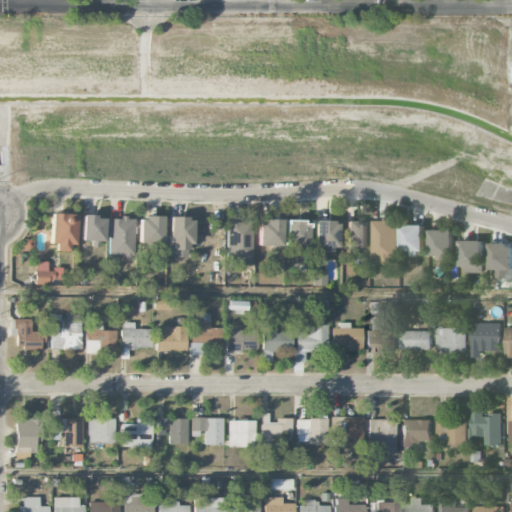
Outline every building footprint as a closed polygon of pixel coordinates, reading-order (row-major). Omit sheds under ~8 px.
[(76,214),(51,214),(50,244),(56,244),(56,251),(69,252),(69,245),(75,245),(76,214)] [(81,240),(104,241),(105,217),(82,216),(81,240)] [(162,217),(139,217),(139,243),(162,243),(162,217)] [(191,218),(170,217),(169,257),(191,257),(191,218)] [(109,218),(109,257),(133,257),(134,218),(109,218)] [(372,258),(380,258),(379,264),(397,264),(398,219),(373,219),(372,258)] [(282,221),(258,220),(258,245),(281,246),(282,221)] [(286,221),(286,247),(308,247),(308,222),(286,221)] [(314,247),(322,247),(322,249),(337,250),(337,221),(314,221),(314,247)] [(346,221),(345,247),(368,248),(369,222),(346,221)] [(251,258),(251,222),(226,222),(226,259),(251,258)] [(402,254),(418,254),(418,251),(425,251),(425,225),(402,225),(402,254)] [(454,230),(432,230),(431,255),(453,256),(454,230)] [(461,272),(484,272),(485,240),(462,240),(461,272)] [(511,243),(492,244),(492,278),(511,277),(511,243)] [(47,261),(34,262),(35,285),(52,285),(52,280),(61,280),(61,269),(48,269),(47,261)] [(326,270),(312,269),(312,286),(326,286),(326,270)] [(167,310),(167,298),(153,298),(153,310),(167,310)] [(80,349),(80,313),(63,313),(63,314),(50,315),(50,350),(80,349)] [(221,348),(221,328),(209,328),(208,313),(189,314),(190,355),(201,355),(201,349),(221,348)] [(30,319),(14,319),(15,350),(46,349),(45,331),(30,332),(30,319)] [(365,352),(396,352),(397,330),(385,330),(385,319),(371,319),(370,330),(366,330),(365,352)] [(84,353),(99,354),(99,349),(115,350),(116,331),(101,331),(101,322),(85,322),(84,353)] [(150,329),(133,329),(133,323),(120,322),(120,358),(127,358),(127,349),(150,349),(150,329)] [(361,350),(362,328),(349,328),(349,323),(338,322),(338,328),(331,328),(331,345),(346,345),(346,350),(361,350)] [(472,357),(482,357),(483,351),(501,351),(502,323),(472,322),(472,357)] [(326,325),(294,326),(295,351),(327,351),(326,325)] [(186,326),(155,327),(155,351),(186,351),(186,326)] [(466,352),(467,328),(437,327),(436,352),(466,352)] [(255,330),(225,330),(225,351),(255,351),(255,330)] [(431,330),(400,331),(401,350),(432,349),(431,330)] [(260,332),(261,361),(270,361),(270,351),(290,351),(290,331),(260,332)] [(503,445),(503,413),(484,414),(484,403),(471,403),(472,437),(485,437),(486,445),(503,445)] [(292,420),(268,420),(268,414),(262,413),(261,448),(283,449),(284,441),(291,441),(292,420)] [(330,430),(344,430),(344,444),(362,444),(363,418),(330,417),(330,430)] [(80,418),(49,419),(50,440),(62,440),(62,447),(81,447),(80,418)] [(115,443),(114,418),(87,419),(88,444),(115,443)] [(186,443),(186,418),(155,419),(156,435),(167,435),(167,444),(186,443)] [(222,418),(190,418),(190,436),(202,436),(203,445),(222,445),(222,418)] [(39,441),(39,419),(15,419),(15,452),(35,452),(35,441),(39,441)] [(296,419),(297,443),(326,443),(326,419),(296,419)] [(432,440),(431,419),(402,420),(403,451),(419,451),(419,440),(432,440)] [(255,420),(227,421),(228,447),(255,447),(255,420)] [(468,420),(437,420),(437,442),(467,442),(468,420)] [(120,448),(150,448),(151,423),(120,422),(120,448)] [(152,511),(153,504),(142,504),(141,494),(123,494),(123,511),(152,511)] [(16,511),(47,511),(47,506),(38,506),(39,497),(22,497),(22,506),(17,506),(16,511)] [(77,498),(52,497),(52,511),(83,511),(83,505),(77,505),(77,498)] [(223,511),(223,497),(192,498),(192,511),(223,511)] [(294,511),(294,503),(282,503),(282,497),(264,497),(263,511),(294,511)] [(433,511),(434,505),(423,505),(422,497),(411,497),(412,504),(404,504),(404,511),(433,511)] [(364,511),(364,504),(348,505),(348,498),(333,498),(333,511),(364,511)] [(157,511),(188,511),(188,505),(178,505),(178,501),(168,501),(168,505),(157,505),(157,511)] [(119,511),(119,502),(88,502),(88,511),(119,511)] [(228,511),(259,511),(260,503),(241,502),(240,508),(228,508),(228,511)] [(299,502),(298,511),(329,511),(329,506),(317,506),(317,502),(299,502)] [(399,511),(400,502),(376,502),(376,511),(370,511),(369,511),(399,511)]
